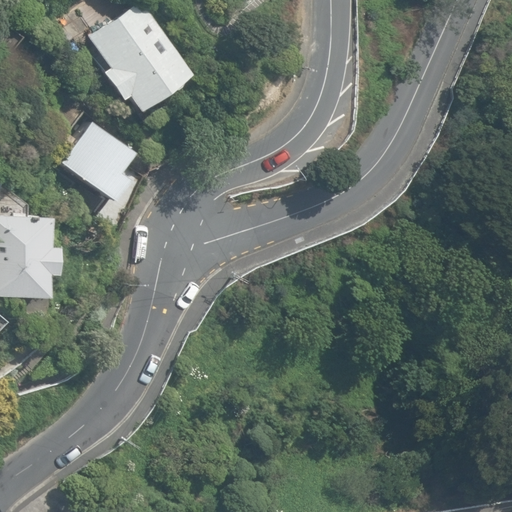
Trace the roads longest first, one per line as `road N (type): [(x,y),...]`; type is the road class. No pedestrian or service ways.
road 1 (tertiary): [(166,253),(337,195),(373,169),(458,0)]
road 2 (tertiary): [(166,253),(200,183),(274,151),(301,125),(324,70),(326,0)]
road 3 (tertiary): [(0,496),(104,401),(137,349),(166,253)]
